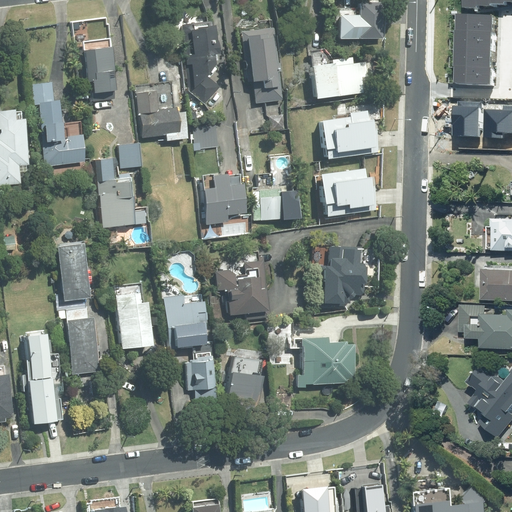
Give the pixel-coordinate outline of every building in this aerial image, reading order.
[(511,0),(460,0),(460,8),(477,9),(478,6),(492,7),(492,4),(505,5),(505,3),(511,3),(511,0)] [(334,15),(334,38),(379,38),(379,2),(355,2),(355,15),(334,15)] [(490,15),(458,14),(457,83),(489,84),(490,15)] [(215,66),(209,22),(178,26),(187,91),(188,91),(203,103),(217,87),(205,77),(203,67),(215,66)] [(271,27),(237,32),(244,81),(250,80),(253,103),(281,99),(271,27)] [(290,36),(281,36),(283,55),(291,54),(290,36)] [(106,45),(75,49),(80,82),(85,81),(88,103),(113,99),(106,45)] [(327,63),(304,65),(309,98),(360,92),(358,77),(363,77),(361,62),(348,64),(347,57),(326,60),(327,63)] [(30,84),(42,165),(80,160),(74,121),(57,123),(51,81),(30,84)] [(132,93),(139,138),(160,135),(161,141),(181,138),(177,112),(172,113),(171,107),(152,110),(150,91),(132,93)] [(451,106),(450,137),(481,138),(482,102),(456,102),(456,106),(451,106)] [(483,109),(482,137),(504,138),(504,133),(511,133),(511,106),(503,106),(503,110),(483,109)] [(25,165),(19,118),(10,120),(9,108),(0,109),(0,185),(18,183),(16,166),(25,165)] [(324,122),(327,157),(379,151),(375,119),(371,121),(370,110),(350,112),(350,119),(324,122)] [(281,115),(265,117),(267,133),(284,130),(281,115)] [(211,124),(190,127),(193,149),(214,146),(211,124)] [(134,143),(117,145),(120,168),(137,165),(134,143)] [(108,157),(90,159),(100,227),(128,223),(121,173),(110,174),(108,157)] [(324,174),(330,220),(379,213),(374,177),(369,178),(367,169),(324,174)] [(239,212),(233,174),(197,179),(203,225),(223,222),(222,215),(239,212)] [(247,190),(249,220),(294,217),(292,190),(282,190),(281,185),(274,185),(274,188),(247,190)] [(511,219),(493,219),(492,251),(511,251),(511,219)] [(76,243),(52,246),(59,300),(84,297),(76,243)] [(357,247),(326,246),(325,265),(316,265),(314,303),(346,304),(346,293),(361,294),(362,264),(357,264),(357,247)] [(222,289),(225,314),(262,310),(256,260),(237,262),(239,273),(225,275),(224,270),(210,271),(213,291),(222,289)] [(511,271),(483,270),(482,301),(511,302),(511,271)] [(133,292),(109,296),(117,349),(146,345),(140,301),(134,302),(133,292)] [(191,362),(181,363),(184,390),(190,390),(192,403),(212,400),(207,358),(212,357),(210,341),(198,343),(195,312),(200,311),(198,300),(180,302),(179,295),(160,297),(166,348),(189,345),(191,362)] [(481,349),(511,349),(511,309),(509,309),(508,316),(485,315),(485,306),(462,305),(461,333),(468,333),(468,340),(481,341),(481,349)] [(86,317),(61,320),(68,374),(93,371),(86,317)] [(51,399),(41,330),(19,333),(22,361),(19,361),(27,424),(59,420),(56,398),(51,399)] [(322,336),(295,338),(297,375),(294,375),(294,387),(301,386),(301,384),(351,381),(349,344),(340,345),(340,341),(322,342),(322,336)] [(225,371),(223,371),(220,400),(232,401),(231,408),(254,410),(258,375),(254,375),(256,360),(227,356),(225,371)] [(480,423),(498,438),(511,421),(511,413),(510,412),(511,409),(511,376),(507,382),(486,364),(470,383),(480,391),(471,402),(486,415),(480,423)] [(0,418),(8,417),(2,374),(0,374),(0,418)] [(83,410),(65,409),(64,424),(82,425),(83,410)] [(379,511),(375,484),(355,487),(358,511),(379,511)] [(445,489),(407,494),(409,511),(478,511),(477,506),(483,498),(469,486),(455,498),(455,502),(446,503),(445,489)] [(319,511),(318,501),(296,504),(297,511),(319,511)]
